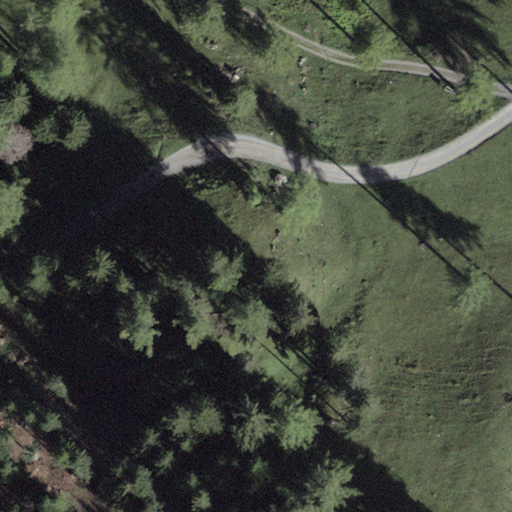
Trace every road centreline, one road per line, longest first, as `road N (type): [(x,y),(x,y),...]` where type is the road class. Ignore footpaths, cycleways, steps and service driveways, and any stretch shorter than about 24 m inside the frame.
road 1 (track): [(0,251),(39,247),(216,145),(264,150),(347,178),(417,167),(480,135),(511,108)]
road 2 (track): [(511,90),(346,60),(220,0)]
